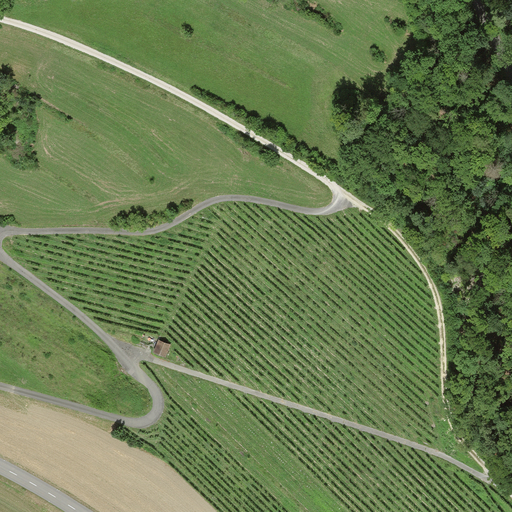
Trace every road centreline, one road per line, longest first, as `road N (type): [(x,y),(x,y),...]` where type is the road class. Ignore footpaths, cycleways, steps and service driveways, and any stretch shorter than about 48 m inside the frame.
road 1 (track): [(120,356),(426,451),(500,486)]
road 2 (residential): [(0,257),(85,321),(156,401),(153,416),(139,424),(0,386)]
road 3 (track): [(0,19),(135,72),(341,191)]
road 4 (track): [(0,234),(147,233),(219,197),(323,209),(341,191)]
road 5 (track): [(341,191),(397,237),(431,284),(448,428),(500,486)]
